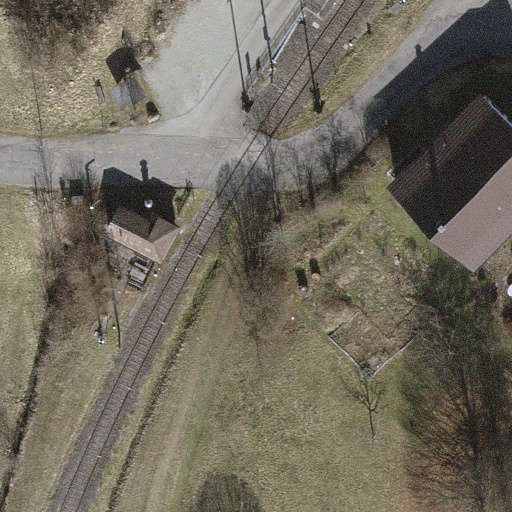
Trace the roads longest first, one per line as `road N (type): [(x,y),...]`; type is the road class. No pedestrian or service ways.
road 1 (residential): [(0,162),(245,167),(302,158),(391,92),(458,0)]
road 2 (unknown): [(102,511),(151,301),(196,166)]
